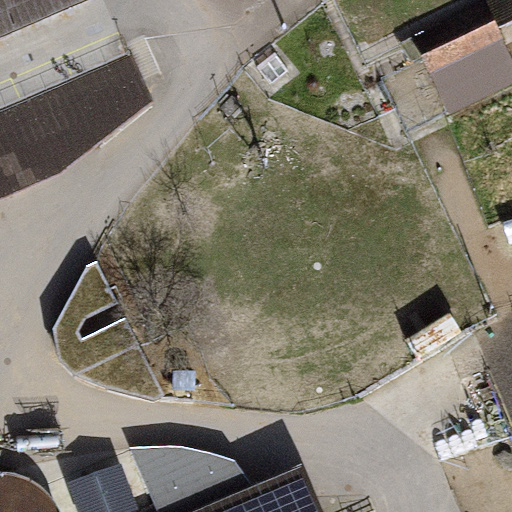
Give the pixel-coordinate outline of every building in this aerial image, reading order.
[(0,0),(0,28),(69,0),(0,0)] [(510,39),(511,38),(511,0),(497,0),(494,2),(510,39)] [(511,52),(490,4),(378,54),(414,134),(511,90),(511,52)] [(133,56),(0,113),(0,208),(65,181),(156,106),(133,56)] [(314,511),(301,480),(223,511),(314,511)]
